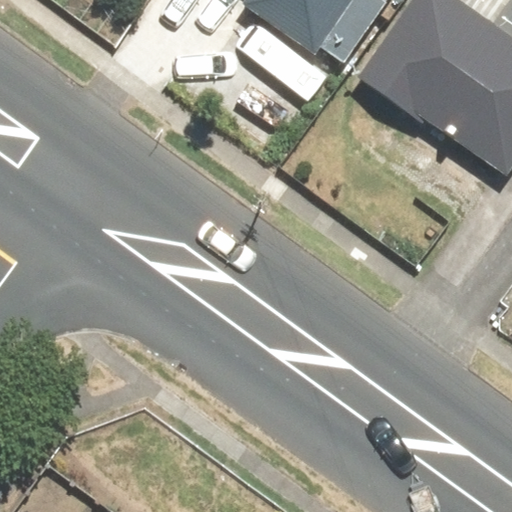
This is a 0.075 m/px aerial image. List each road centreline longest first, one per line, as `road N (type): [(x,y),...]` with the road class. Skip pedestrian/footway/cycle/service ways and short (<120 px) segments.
road 1 (secondary): [(76,184),(511,502)]
road 2 (residential): [(0,289),(76,184)]
